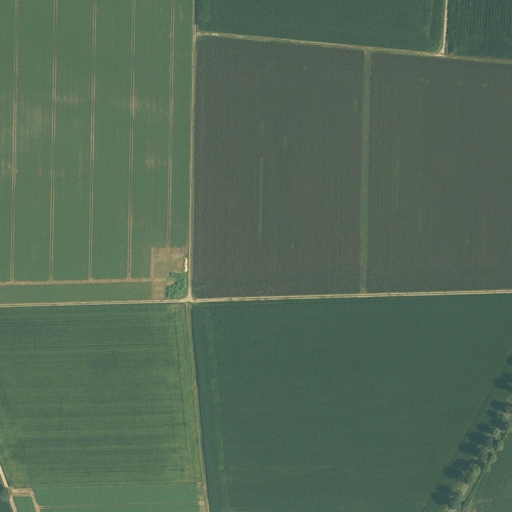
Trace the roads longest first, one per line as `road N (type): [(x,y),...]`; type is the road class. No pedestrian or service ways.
road 1 (track): [(209,511),(189,282),(195,0)]
road 2 (track): [(511,291),(0,305)]
road 3 (track): [(195,33),(439,54)]
